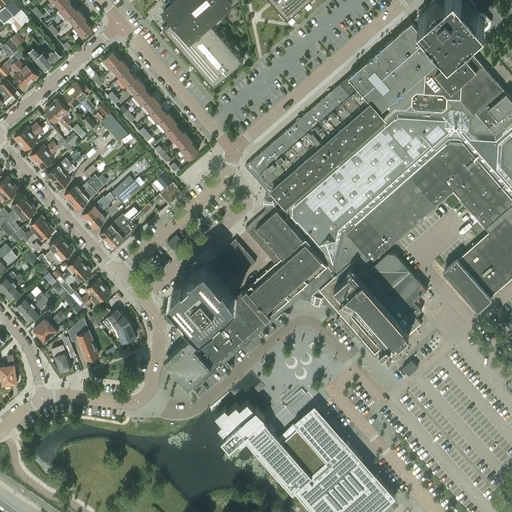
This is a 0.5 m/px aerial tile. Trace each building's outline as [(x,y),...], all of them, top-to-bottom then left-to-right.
[(0,9),(8,19),(20,9),(11,0),(10,0),(0,9)] [(76,9),(69,1),(69,0),(61,7),(60,7),(59,8),(67,18),(69,17),(68,16),(77,9),(76,9)] [(213,20),(236,0),(161,0),(150,10),(214,83),(245,56),(213,20)] [(275,0),(291,19),(312,0),(275,0)] [(434,0),(426,8),(457,42),(476,25),(479,29),(484,29),(490,24),(490,19),(483,11),(478,11),(468,0),(434,0)] [(39,18),(44,14),(36,5),(32,9),(39,18)] [(22,25),(30,18),(21,8),(10,19),(17,27),(16,28),(18,30),(23,26),(22,25)] [(85,18),(86,17),(78,8),(76,9),(77,9),(68,16),(69,17),(76,25),(84,18),(85,18)] [(462,49),(457,42),(426,8),(418,15),(411,20),(245,165),(256,178),(257,177),(272,193),(271,195),(281,196),(286,202),(384,117),(395,107),(406,108),(411,104),(415,108),(441,110),(446,106),(446,98),(446,97),(459,98),(472,113),(474,111),(475,112),(476,113),(476,112),(489,126),(493,131),(495,131),(511,116),(511,98),(502,87),(466,45),(462,49)] [(92,27),(85,18),(84,18),(76,25),(75,26),(83,36),(92,27)] [(55,35),(59,32),(52,23),(47,27),(55,35)] [(25,39),(25,38),(18,30),(10,37),(17,45),(25,39)] [(19,47),(17,45),(10,37),(0,45),(9,56),(19,47)] [(67,49),(71,45),(67,40),(63,44),(67,49)] [(43,51),(40,54),(33,46),(28,51),(44,70),(61,55),(54,47),(46,54),(43,51)] [(120,59),(112,50),(103,58),(111,68),(112,67),(120,59)] [(24,65),(18,58),(14,54),(11,57),(32,80),(34,78),(35,79),(38,77),(37,76),(38,75),(27,63),(24,65)] [(29,83),(32,80),(11,57),(0,65),(0,68),(5,75),(10,71),(7,68),(11,64),(18,71),(14,74),(25,86),(26,86),(27,86),(29,84),(29,83)] [(128,68),(129,67),(121,58),(120,59),(112,67),(120,75),(120,76),(128,68)] [(136,77),(128,68),(120,76),(120,75),(118,76),(127,86),(128,85),(136,77)] [(144,86),(145,85),(137,76),(136,77),(128,85),(135,93),(144,86)] [(0,104),(17,89),(7,78),(0,83),(0,84),(3,88),(0,91),(0,104)] [(84,82),(80,85),(76,81),(76,82),(74,81),(72,83),(73,84),(70,87),(89,108),(92,106),(84,96),(88,94),(87,93),(91,89),(84,82)] [(152,95),(151,95),(144,86),(135,93),(134,94),(142,104),(143,103),(143,102),(152,95)] [(86,111),(89,108),(70,87),(67,89),(66,89),(64,90),(64,92),(63,92),(74,105),(78,102),(86,111)] [(111,98),(116,94),(112,90),(107,94),(111,98)] [(115,103),(120,99),(116,94),(111,98),(115,103)] [(159,104),(161,103),(152,94),(151,95),(152,95),(143,102),(143,103),(151,111),(159,104)] [(65,113),(68,110),(58,98),(57,98),(56,98),(53,100),(54,101),(51,103),(68,123),(71,120),(65,113)] [(106,115),(111,111),(103,102),(98,107),(106,115)] [(65,126),(68,123),(51,103),(48,106),(47,105),(45,107),(45,108),(44,109),(54,120),(51,123),(60,133),(63,130),(56,121),(59,119),(65,126)] [(127,117),(132,113),(123,104),(119,108),(127,117)] [(167,113),(159,104),(151,111),(150,112),(158,122),(159,121),(159,120),(167,113)] [(175,122),(176,121),(168,112),(167,113),(159,120),(159,121),(166,129),(167,129),(175,122)] [(119,140),(128,133),(110,113),(101,120),(119,140)] [(131,121),(135,117),(132,113),(127,117),(131,121)] [(90,129),(96,124),(88,115),(83,120),(90,129)] [(434,128),(434,119),(399,116),(380,132),(408,164),(440,136),(434,128)] [(47,119),(46,119),(41,124),(44,128),(50,123),(50,122),(47,119)] [(19,143),(40,125),(37,121),(30,128),(27,125),(14,137),(19,143)] [(86,133),(86,132),(77,122),(72,127),(81,137),(86,133)] [(183,131),(175,122),(167,129),(166,129),(165,130),(173,140),(175,139),(174,138),(183,131)] [(35,134),(42,128),(40,125),(19,143),(25,149),(38,137),(35,134)] [(143,134),(147,130),(143,126),(139,130),(143,134)] [(62,138),(63,137),(55,128),(51,132),(59,141),(62,138)] [(147,139),(151,135),(147,130),(143,134),(147,139)] [(191,140),(192,139),(184,130),(183,131),(174,138),(175,139),(182,147),(190,140),(191,140)] [(81,138),(80,137),(74,131),(65,138),(72,146),(81,138)] [(511,136),(504,143),(503,164),(511,173),(511,136)] [(59,141),(56,143),(59,147),(66,140),(64,138),(63,137),(62,138),(59,141)] [(496,140),(487,139),(481,139),(481,145),(490,154),(495,155),(496,140)] [(35,161),(56,143),(53,140),(46,146),(43,143),(30,155),(35,161)] [(198,150),(191,140),(190,140),(182,147),(181,148),(189,158),(198,150)] [(511,202),(511,198),(462,141),(450,140),(350,227),(349,235),(344,240),(331,290),(329,299),(341,313),(374,350),(379,346),(382,348),(385,345),(388,349),(420,320),(415,314),(421,309),(414,300),(426,288),(394,252),(387,251),(374,263),(371,260),(452,189),(488,230),(444,269),(476,306),(511,274),(511,206),(510,204),(511,202)] [(52,153),(59,147),(56,143),(35,161),(41,167),(54,156),(52,153)] [(159,152),(163,148),(159,144),(155,148),(159,152)] [(163,157),(167,153),(163,148),(159,152),(163,157)] [(323,238),(381,187),(354,155),(295,206),(295,213),(317,238),(323,238)] [(72,163),(69,160),(62,167),(58,163),(46,173),(53,181),(72,163)] [(174,170),(178,166),(174,161),(169,165),(174,170)] [(72,163),(53,181),(59,188),(71,177),(68,173),(75,167),(72,163)] [(87,176),(96,168),(93,163),(84,171),(87,176)] [(172,181),(164,172),(153,182),(161,191),(172,181)] [(70,201),(98,177),(95,173),(79,187),(76,183),(64,194),(70,201)] [(109,202),(134,179),(129,174),(105,197),(109,202)] [(0,192),(13,181),(7,175),(0,181),(0,192)] [(98,177),(70,201),(77,208),(89,197),(96,191),(93,187),(101,180),(98,177)] [(122,202),(140,186),(135,180),(117,196),(122,202)] [(5,199),(18,187),(13,181),(0,192),(0,209),(0,208),(0,198),(3,196),(5,199)] [(167,187),(162,191),(167,197),(168,196),(171,199),(175,196),(181,191),(173,182),(167,187)] [(0,213),(6,221),(30,200),(24,193),(12,204),(15,207),(9,213),(3,207),(0,209),(0,213)] [(24,218),(36,208),(30,200),(6,221),(16,232),(21,227),(15,220),(21,215),(24,218)] [(88,221),(107,204),(104,201),(97,207),(94,203),(82,214),(83,215),(83,216),(85,218),(86,218),(88,221)] [(148,202),(138,212),(141,216),(152,206),(148,202)] [(103,213),(110,207),(107,204),(88,221),(90,224),(90,225),(92,227),(93,226),(94,228),(106,217),(103,213)] [(276,208),(273,204),(271,204),(245,227),(275,261),(165,360),(189,386),(311,278),(326,264),(277,207),(276,208)] [(131,208),(124,214),(128,219),(135,213),(131,208)] [(105,240),(129,220),(128,219),(124,214),(123,213),(99,234),(100,235),(100,236),(102,238),(103,238),(105,240)] [(24,241),(48,220),(42,214),(30,224),(33,228),(27,233),(21,227),(16,232),(24,241)] [(111,247),(136,225),(130,218),(129,220),(105,240),(108,243),(107,244),(109,246),(110,246),(111,247)] [(4,228),(8,224),(5,220),(0,224),(4,228)] [(42,238),(54,228),(48,220),(24,241),(33,252),(40,245),(36,241),(33,244),(31,241),(39,235),(42,238)] [(174,249),(183,241),(176,233),(167,242),(174,249)] [(44,254),(39,259),(42,262),(43,262),(47,258),(66,241),(63,238),(63,236),(62,234),(60,234),(49,243),(53,248),(44,255),(44,254)] [(236,277),(255,260),(235,237),(216,254),(236,277)] [(66,241),(47,258),(50,261),(58,254),(62,258),(73,249),(72,248),(72,247),(71,245),(69,245),(66,241)] [(0,258),(11,249),(11,248),(5,243),(0,247),(0,258)] [(0,270),(17,256),(11,249),(0,258),(0,270)] [(38,259),(31,250),(24,256),(32,264),(38,259)] [(80,256),(79,256),(78,255),(67,265),(70,269),(62,276),(65,280),(85,262),(83,260),(83,259),(80,256)] [(47,258),(43,262),(47,267),(51,263),(50,261),(47,258)] [(88,265),(87,264),(85,262),(65,280),(68,283),(76,276),(80,280),(92,270),(91,269),(91,268),(88,265)] [(40,275),(48,269),(43,264),(36,270),(40,275)] [(200,327),(234,297),(205,264),(171,294),(200,327)] [(20,272),(16,275),(12,270),(0,280),(0,288),(3,292),(22,275),(20,272)] [(57,281),(49,271),(44,276),(52,285),(57,281)] [(60,274),(56,278),(61,283),(65,280),(62,276),(60,274)] [(17,285),(25,278),(22,275),(3,292),(6,295),(6,297),(8,299),(9,299),(10,300),(21,289),(17,285)] [(75,290),(71,294),(80,305),(81,305),(85,301),(104,284),(102,281),(102,280),(100,278),(99,278),(98,277),(86,288),(89,292),(82,298),(79,294),(75,290)] [(58,291),(63,286),(59,281),(54,286),(58,291)] [(108,286),(106,287),(104,284),(85,301),(81,305),(87,312),(91,309),(87,305),(94,298),(97,301),(110,290),(109,290),(109,288),(108,286)] [(44,294),(44,293),(41,290),(35,296),(31,291),(15,305),(16,306),(16,308),(17,309),(19,309),(22,313),(44,294)] [(44,294),(22,313),(25,317),(25,318),(27,320),(28,320),(29,321),(40,310),(44,306),(42,304),(48,298),(47,297),(49,295),(46,291),(44,293),(44,294)] [(68,292),(63,296),(71,305),(76,300),(68,292)] [(60,299),(50,308),(54,311),(63,303),(60,299)] [(72,307),(78,313),(82,308),(77,303),(72,307)] [(105,304),(91,316),(96,322),(99,320),(110,310),(105,304)] [(123,313),(122,313),(117,308),(112,312),(103,320),(108,326),(113,322),(117,325),(122,340),(135,335),(129,320),(123,313)] [(61,315),(64,312),(61,309),(49,320),(46,316),(33,327),(39,334),(61,315)] [(55,326),(66,316),(64,312),(61,315),(39,334),(45,341),(58,330),(55,326)] [(87,359),(99,354),(83,316),(67,329),(72,340),(78,338),(78,337),(81,343),(81,344),(80,346),(81,349),(83,349),(87,359)] [(63,343),(52,347),(55,355),(60,369),(62,368),(64,369),(66,367),(72,365),(63,343)] [(71,343),(66,345),(69,352),(74,350),(71,343)] [(10,382),(17,381),(13,353),(7,354),(8,364),(0,365),(0,362),(0,374),(1,374),(2,383),(4,383),(5,385),(10,385),(10,382)] [(409,374),(418,366),(411,359),(402,367),(409,374)] [(320,408),(318,407),(317,408),(282,439),(273,429),(276,427),(271,421),(268,423),(263,417),(261,415),(262,414),(261,413),(257,408),(254,405),(252,407),(246,399),(238,406),(234,402),(227,408),(226,409),(226,408),(223,405),(219,408),(214,413),(221,421),(217,424),(224,432),(220,435),(228,444),(235,437),(241,443),(244,440),(247,438),(263,457),(293,490),(295,489),(314,511),(376,511),(387,503),(396,495),(331,422),(320,408)]
